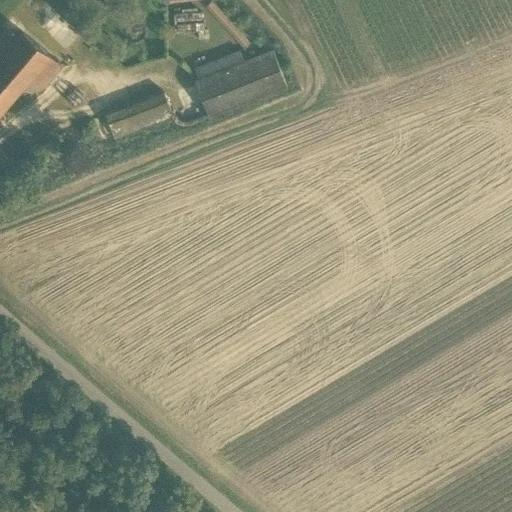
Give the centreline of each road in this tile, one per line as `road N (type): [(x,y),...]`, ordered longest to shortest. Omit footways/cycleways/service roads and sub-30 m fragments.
road 1 (track): [(264,0),(302,58),(301,85),(287,101),(0,222)]
road 2 (unclassified): [(230,511),(0,311)]
